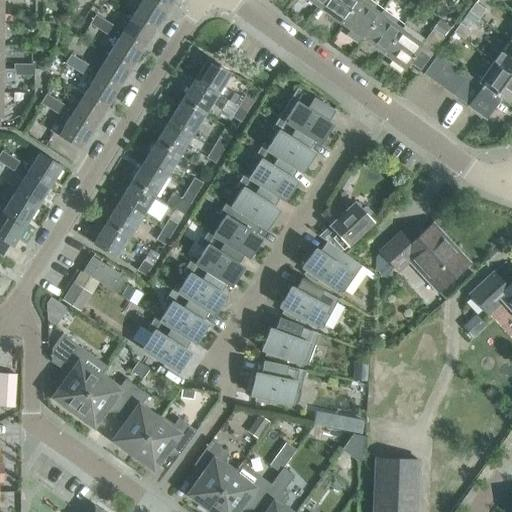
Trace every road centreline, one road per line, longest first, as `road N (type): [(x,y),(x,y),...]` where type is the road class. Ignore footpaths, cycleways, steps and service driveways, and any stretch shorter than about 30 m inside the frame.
road 1 (residential): [(2,322),(206,0)]
road 2 (residential): [(209,368),(373,103)]
road 3 (residential): [(150,511),(32,421),(28,328),(2,322)]
road 4 (residential): [(229,0),(373,103)]
road 5 (residential): [(373,103),(496,181)]
